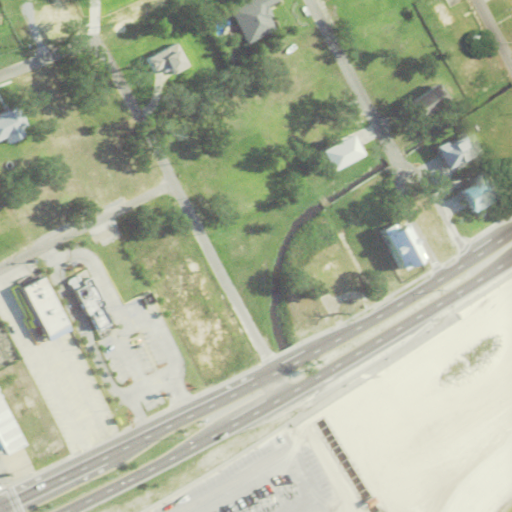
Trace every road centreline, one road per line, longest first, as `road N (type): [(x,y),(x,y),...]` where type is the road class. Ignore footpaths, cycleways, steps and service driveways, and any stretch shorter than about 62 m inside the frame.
road 1 (residential): [(91,51),(109,63),(275,374)]
road 2 (primary): [(286,395),(511,258)]
road 3 (residential): [(0,268),(175,183)]
road 4 (residential): [(311,0),(401,168)]
road 5 (primary): [(511,232),(373,320)]
road 6 (residential): [(401,168),(400,198),(442,278)]
